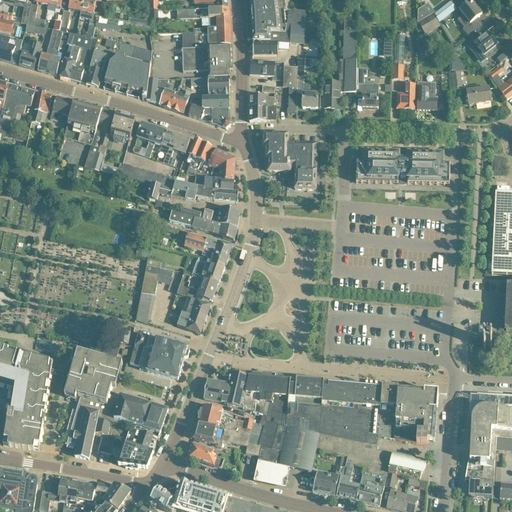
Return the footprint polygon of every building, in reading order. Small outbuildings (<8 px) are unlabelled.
[(28,2),(28,0),(16,0),(14,7),(24,9),(25,5),(27,5),(28,2)] [(50,0),(49,6),(50,7),(49,13),(57,14),(57,11),(60,12),(62,5),(62,0),(50,0)] [(83,0),(70,0),(69,11),(81,13),(82,13),(84,0),(83,0)] [(81,13),(80,19),(90,21),(87,38),(90,39),(93,39),(95,28),(96,24),(98,25),(100,15),(94,14),(96,3),(84,0),(82,13),(81,13)] [(228,0),(194,0),(195,5),(199,5),(199,12),(209,11),(230,10),(228,0)] [(289,12),(290,0),(250,0),(251,11),(250,11),(251,16),(253,16),(253,19),(251,19),(251,24),(252,24),(253,36),(252,36),(252,41),(253,41),(253,43),(271,43),(271,34),(285,35),(287,27),(285,27),(283,12),(289,12)] [(159,12),(158,1),(150,1),(151,12),(159,12)] [(482,16),(471,2),(459,11),(463,17),(458,21),(464,29),(463,31),(469,38),(489,22),(485,17),(482,19),(480,17),(482,16)] [(451,3),(434,16),(440,24),(457,11),(451,3)] [(434,14),(428,5),(418,12),(418,25),(434,14)] [(34,27),(37,14),(38,7),(32,6),(29,20),(27,26),(34,27)] [(199,12),(179,12),(179,20),(209,19),(231,19),(230,10),(209,11),(199,12)] [(159,22),(159,12),(151,12),(151,22),(159,22)] [(320,26),(305,25),(306,13),(290,12),(287,27),(285,35),(271,34),(271,43),(253,43),(253,58),(278,58),(278,44),(304,46),(304,41),(320,41),(320,26)] [(0,20),(11,23),(13,16),(0,13),(0,20)] [(71,14),(64,13),(62,23),(60,33),(67,34),(71,14)] [(434,17),(420,25),(425,34),(439,26),(434,17)] [(231,19),(209,19),(209,27),(217,27),(217,29),(231,29),(231,19)] [(0,20),(0,31),(12,34),(14,23),(0,20)] [(489,22),(469,38),(468,38),(483,57),(484,57),(487,60),(500,50),(488,35),(486,33),(493,28),(489,22)] [(356,87),(356,71),(357,63),(357,23),(344,23),(343,62),(339,62),(339,85),(325,84),(324,110),(341,111),(342,100),(339,99),(339,95),(344,94),(344,95),(356,95),(356,87)] [(36,28),(34,35),(44,37),(46,30),(36,28)] [(194,34),(182,34),(182,35),(183,50),(209,49),(208,46),(218,46),(218,47),(232,47),(231,29),(217,29),(217,30),(208,30),(208,35),(201,35),(201,34),(194,34)] [(47,75),(59,33),(53,32),(49,50),(47,57),(43,56),(38,73),(47,75)] [(58,60),(60,53),(63,34),(59,33),(47,75),(56,78),(61,61),(58,60)] [(60,79),(81,85),(81,84),(86,86),(98,40),(93,39),(90,39),(87,38),(77,36),(73,35),(70,35),(67,45),(75,47),(74,49),(73,49),(71,55),(67,54),(65,62),(63,61),(62,67),(61,72),(62,72),(60,79)] [(0,61),(16,66),(21,50),(23,43),(17,41),(15,48),(8,46),(10,39),(0,36),(0,61)] [(86,86),(98,89),(99,89),(99,88),(108,55),(118,58),(121,45),(98,40),(86,86)] [(34,72),(42,46),(33,44),(30,55),(23,54),(19,67),(34,72)] [(110,66),(104,90),(128,96),(128,94),(143,98),(143,101),(147,102),(149,82),(150,68),(151,55),(121,46),(118,59),(110,66)] [(230,79),(229,72),(233,72),(232,49),(184,50),(184,73),(210,72),(210,79),(229,79),(230,79)] [(274,78),(274,64),(251,63),(251,77),(274,78)] [(493,68),(489,63),(482,68),(486,73),(493,68)] [(403,81),(404,67),(393,67),(393,81),(403,81)] [(494,80),(503,73),(499,68),(490,76),(494,80)] [(297,90),(297,78),(297,69),(284,69),(283,89),(289,89),(297,90)] [(367,71),(364,71),(356,71),(356,87),(364,87),(364,77),(367,77),(367,71)] [(461,88),(459,74),(452,75),(454,89),(461,88)] [(208,79),(191,80),(191,87),(208,87),(208,79)] [(230,100),(229,79),(210,79),(208,79),(208,87),(209,100),(230,100)] [(511,79),(498,90),(507,101),(511,97),(511,79)] [(147,102),(155,105),(157,91),(158,81),(149,82),(147,102)] [(158,81),(157,91),(165,93),(160,106),(160,107),(172,112),(177,95),(172,94),(173,88),(167,86),(169,81),(158,81)] [(0,109),(2,110),(10,87),(0,83),(0,109)] [(303,95),(302,110),(310,110),(310,111),(316,111),(316,110),(318,110),(318,95),(310,95),(310,85),(304,85),(303,95)] [(397,94),(396,110),(415,111),(416,86),(404,85),(404,95),(397,94)] [(417,100),(417,111),(437,112),(437,100),(434,100),(435,85),(418,85),(417,100)] [(31,108),(35,94),(10,87),(2,110),(0,119),(0,147),(0,148),(4,136),(12,138),(17,115),(23,116),(26,107),(31,108)] [(363,90),(363,110),(378,110),(379,87),(370,87),(370,91),(363,90)] [(491,104),(489,90),(480,91),(480,87),(467,89),(467,93),(469,107),(491,104)] [(296,116),(297,90),(289,89),(288,110),(287,115),(296,116)] [(177,95),(172,112),(184,116),(191,94),(187,92),(185,98),(177,95)] [(38,95),(32,124),(40,125),(40,123),(45,124),(48,115),(52,98),(52,97),(45,96),(38,95)] [(274,109),(274,108),(274,99),(266,99),(266,97),(250,97),(250,108),(274,109)] [(57,99),(51,121),(58,123),(59,118),(62,120),(63,116),(70,118),(74,103),(57,99)] [(230,100),(209,100),(193,101),(190,108),(192,108),(205,112),(230,112),(230,100)] [(66,134),(64,140),(73,142),(84,145),(92,147),(103,111),(101,111),(95,109),(94,109),(83,106),(82,106),(76,104),(74,103),(70,118),(66,134)] [(230,128),(230,112),(205,112),(192,108),(189,118),(227,131),(230,128)] [(274,108),(274,109),(250,108),(250,124),(267,123),(267,122),(276,122),(276,108),(274,108)] [(92,147),(85,169),(100,174),(105,157),(107,148),(109,139),(116,116),(116,115),(103,111),(92,147)] [(116,116),(109,139),(129,144),(135,122),(136,121),(122,117),(116,116)] [(142,125),(137,139),(149,144),(154,129),(142,125)] [(146,152),(144,158),(149,160),(154,145),(161,148),(166,133),(154,129),(149,144),(146,152)] [(166,133),(161,148),(168,150),(166,158),(163,165),(168,166),(171,159),(173,152),(179,137),(166,133)] [(317,156),(317,145),(294,145),(295,142),(292,139),(288,138),(288,137),(264,136),(263,149),(266,149),(266,155),(279,155),(317,156)] [(179,137),(173,152),(186,156),(191,141),(179,137)] [(194,141),(185,162),(191,165),(190,167),(198,171),(202,162),(205,163),(212,149),(194,140),(194,141)] [(212,149),(205,163),(209,164),(208,166),(214,169),(212,173),(212,181),(234,184),(234,182),(236,161),(216,151),(212,149)] [(411,186),(428,186),(450,187),(450,166),(445,166),(443,166),(443,155),(429,155),(412,154),(408,154),(408,160),(399,159),(399,154),(395,154),(378,153),(364,153),(364,164),(361,164),(357,164),(356,184),(378,185),(394,185),(411,186)] [(316,191),(317,156),(279,155),(266,155),(266,161),(267,161),(267,163),(269,165),(269,173),(291,173),(291,167),(295,167),(295,191),(316,191)] [(503,179),(504,159),(492,159),(491,178),(503,179)] [(122,171),(120,177),(121,177),(132,180),(131,170),(131,167),(123,165),(122,171)] [(103,167),(101,174),(120,179),(121,177),(120,177),(122,171),(103,167)] [(190,167),(186,176),(199,178),(201,172),(198,171),(190,167)] [(167,177),(167,189),(173,190),(175,183),(177,179),(173,178),(167,179),(167,177)] [(196,179),(194,187),(203,189),(205,190),(208,191),(233,193),(234,184),(212,181),(196,179)] [(173,192),(171,198),(186,201),(195,203),(196,199),(214,202),(237,205),(239,193),(233,193),(208,191),(205,190),(203,189),(194,187),(183,185),(175,183),(173,190),(173,192)] [(152,185),(148,200),(157,202),(159,195),(171,198),(173,192),(173,190),(167,189),(161,187),(155,186),(152,185)] [(511,195),(496,194),(492,275),(511,276),(511,195)] [(65,203),(63,211),(70,213),(73,205),(65,203)] [(237,230),(241,213),(236,212),(221,209),(219,219),(213,218),(211,224),(237,230)] [(193,220),(203,222),(204,216),(199,215),(182,210),(180,217),(193,220)] [(134,212),(132,219),(148,223),(150,216),(134,212)] [(203,222),(211,224),(213,218),(213,214),(205,212),(204,216),(203,222)] [(203,222),(193,220),(180,217),(172,214),(170,224),(192,230),(192,231),(223,239),(223,241),(234,243),(237,230),(211,224),(203,222)] [(225,268),(232,248),(223,245),(188,236),(186,248),(203,254),(202,257),(209,259),(208,262),(225,268)] [(219,285),(225,268),(215,264),(208,262),(198,259),(192,276),(202,280),(219,285)] [(163,263),(148,261),(146,269),(161,272),(163,263)] [(146,269),(145,278),(159,281),(161,272),(146,269)] [(218,287),(218,286),(219,286),(219,285),(202,280),(185,274),(177,295),(188,299),(208,306),(215,285),(218,286),(218,287)] [(143,286),(143,287),(157,290),(159,281),(145,278),(143,286)] [(511,286),(508,287),(507,301),(504,300),(503,319),(506,319),(506,333),(511,334),(511,336),(511,286)] [(143,287),(141,297),(156,298),(157,290),(143,287)] [(140,301),(139,308),(153,310),(156,298),(141,297),(140,301)] [(211,307),(208,306),(188,299),(184,309),(186,310),(184,316),(192,319),(193,317),(206,322),(206,321),(204,321),(205,316),(207,317),(211,307)] [(139,308),(138,314),(152,316),(153,310),(139,308)] [(138,314),(136,320),(147,322),(150,322),(152,316),(138,314)] [(206,322),(193,317),(192,319),(184,316),(182,321),(180,320),(177,328),(187,331),(201,336),(204,326),(202,325),(204,321),(206,322)] [(139,368),(139,371),(178,382),(184,360),(185,360),(188,359),(190,353),(188,350),(187,350),(188,349),(138,335),(135,347),(135,348),(130,365),(130,366),(139,368)] [(492,342),(491,340),(488,344),(484,340),(483,341),(486,345),(483,348),(484,349),(488,346),(491,349),(492,348),(489,345),(492,342)] [(0,348),(0,384),(13,388),(4,441),(9,441),(8,448),(34,452),(35,445),(40,446),(51,377),(70,382),(71,378),(52,373),(52,372),(48,371),(50,363),(0,348)] [(75,459),(89,462),(98,419),(113,424),(120,401),(110,398),(119,365),(78,353),(71,378),(70,382),(66,395),(80,399),(79,405),(76,404),(74,411),(77,411),(67,445),(77,447),(75,459)] [(207,381),(204,401),(227,406),(227,407),(242,409),(243,409),(243,411),(265,414),(259,447),(261,448),(272,450),(278,427),(286,428),(290,381),(283,381),(283,376),(255,374),(255,378),(250,378),(231,373),(228,385),(207,381)] [(290,381),(286,428),(303,432),(307,382),(307,380),(296,380),(296,382),(290,381)] [(307,382),(303,432),(320,436),(324,386),(324,382),(307,380),(307,382)] [(320,436),(316,453),(342,459),(341,464),(346,465),(353,467),(364,469),(363,474),(386,479),(388,480),(389,475),(390,471),(389,470),(388,470),(391,454),(377,451),(378,448),(365,445),(367,436),(378,438),(382,389),(329,385),(329,387),(324,386),(320,436)] [(382,389),(378,438),(394,441),(398,391),(382,389)] [(398,391),(394,441),(416,446),(427,445),(427,443),(433,443),(434,443),(435,442),(436,430),(436,427),(436,424),(436,422),(437,420),(437,418),(437,415),(437,411),(437,409),(438,408),(438,405),(438,403),(438,400),(438,399),(439,397),(439,394),(437,394),(434,394),(398,391)] [(467,471),(465,480),(470,481),(469,498),(468,498),(468,499),(470,499),(478,500),(483,500),(493,500),(496,451),(497,440),(508,441),(511,441),(511,398),(487,397),(487,400),(488,408),(487,408),(486,408),(483,409),(481,409),(478,411),(477,412),(475,414),(473,416),(472,418),(472,420),(471,438),(471,446),(470,452),(468,466),(467,471)] [(168,412),(120,398),(120,401),(113,424),(114,424),(123,426),(123,423),(131,426),(130,428),(135,430),(136,427),(143,429),(161,435),(168,412)] [(202,407),(198,422),(210,426),(210,428),(219,430),(226,431),(251,436),(254,422),(246,420),(245,424),(222,419),(223,413),(220,412),(202,407)] [(100,422),(97,434),(108,437),(111,425),(100,422)] [(194,439),(193,441),(216,446),(215,448),(221,449),(222,442),(247,448),(246,455),(258,458),(261,448),(259,447),(249,445),(251,436),(226,431),(219,430),(210,428),(210,426),(198,422),(197,427),(197,429),(194,439)] [(259,458),(258,462),(260,463),(290,469),(311,474),(315,460),(316,453),(320,436),(303,432),(286,428),(278,427),(272,450),(261,448),(258,458),(259,458)] [(154,454),(159,439),(131,430),(126,445),(131,447),(154,454)] [(102,440),(98,453),(111,456),(114,443),(102,440)] [(497,440),(496,451),(508,453),(508,441),(497,440)] [(126,445),(125,445),(124,448),(118,467),(126,468),(125,470),(138,471),(138,469),(147,470),(154,454),(131,447),(126,445)] [(212,457),(214,452),(192,445),(189,457),(190,457),(191,459),(191,460),(221,470),(224,461),(212,457)] [(390,471),(389,475),(420,482),(421,475),(423,467),(422,467),(423,463),(412,460),(392,455),(389,468),(390,468),(389,470),(390,471)] [(317,474),(313,493),(335,498),(339,478),(341,479),(345,480),(347,470),(345,469),(346,465),(341,464),(340,468),(341,468),(339,474),(336,473),(335,478),(317,474)] [(256,465),(251,485),(283,492),(288,472),(277,469),(256,465)] [(341,479),(336,498),(356,502),(360,487),(349,485),(353,467),(346,465),(345,469),(347,470),(345,480),(341,479)] [(0,511),(33,511),(38,482),(38,480),(37,478),(35,477),(33,476),(31,476),(29,477),(27,478),(23,476),(24,473),(0,468),(0,511)] [(360,487),(356,502),(380,508),(386,479),(363,474),(360,487)] [(388,480),(386,488),(394,490),(397,477),(389,475),(388,480)] [(420,489),(420,483),(410,480),(408,487),(420,489)] [(65,510),(71,483),(61,481),(58,497),(49,495),(49,494),(42,493),(39,511),(48,511),(50,502),(64,505),(64,509),(65,510)] [(77,500),(79,484),(71,483),(65,510),(68,510),(70,506),(76,507),(77,500)] [(158,490),(151,502),(166,511),(172,511),(174,510),(180,511),(225,511),(230,500),(230,498),(181,483),(175,501),(158,490)] [(94,501),(96,492),(95,492),(96,488),(79,484),(77,500),(93,503),(94,501)] [(118,511),(127,500),(131,494),(114,486),(113,488),(98,484),(97,492),(96,492),(94,501),(100,502),(100,501),(104,503),(118,511)] [(511,486),(501,486),(500,500),(511,501),(511,486)] [(397,511),(403,511),(407,497),(391,493),(387,509),(397,511)] [(414,511),(418,500),(407,497),(403,511),(414,511)] [(270,511),(230,500),(225,511),(270,511)]
